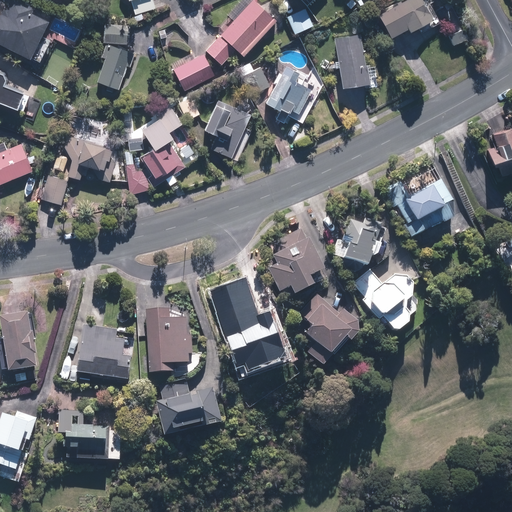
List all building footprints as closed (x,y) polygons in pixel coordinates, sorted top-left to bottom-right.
[(0,41),(33,57),(52,20),(34,11),(36,7),(20,0),(12,0),(9,8),(2,10),(3,13),(0,14),(0,41)] [(130,0),(135,14),(160,7),(157,0),(130,0)] [(255,0),(252,0),(207,50),(222,64),(237,48),(245,55),(277,20),(255,0)] [(423,0),(404,0),(379,13),(392,36),(409,27),(411,31),(434,19),(423,0)] [(288,16),(295,34),(314,26),(307,8),(288,16)] [(105,23),(104,42),(130,44),(131,25),(105,23)] [(459,24),(446,32),(454,46),(468,38),(459,24)] [(362,32),(335,37),(344,87),(371,82),(362,32)] [(106,58),(98,81),(120,88),(128,65),(131,66),(136,52),(107,43),(103,57),(106,58)] [(175,68),(185,89),(216,75),(206,53),(175,68)] [(287,65),(267,102),(297,117),(312,88),(297,80),(301,72),(287,65)] [(254,92),(270,85),(262,66),(246,73),(254,92)] [(0,70),(0,100),(20,108),(27,91),(6,84),(8,78),(5,73),(0,70)] [(187,120),(201,113),(193,96),(179,103),(187,120)] [(211,148),(233,157),(252,113),(219,98),(205,129),(217,134),(211,148)] [(148,166),(144,168),(136,170),(135,163),(127,165),(131,194),(151,188),(148,178),(155,187),(186,164),(169,140),(176,135),(172,130),(183,122),(171,105),(157,115),(159,117),(143,129),(155,145),(140,156),(148,166)] [(495,146),(491,148),(500,175),(511,170),(511,127),(491,134),(495,146)] [(74,159),(69,175),(82,178),(86,163),(94,165),(99,179),(111,182),(118,157),(113,155),(115,147),(68,133),(65,144),(74,159)] [(0,152),(0,183),(34,170),(23,143),(0,152)] [(68,155),(58,152),(53,167),(63,170),(68,155)] [(62,204),(69,180),(49,174),(43,199),(62,204)] [(36,179),(28,177),(24,192),(31,194),(36,179)] [(396,207),(412,238),(454,216),(448,204),(453,201),(442,180),(409,197),(401,181),(384,190),(394,208),(396,207)] [(26,212),(0,210),(0,234),(26,235),(26,212)] [(352,237),(346,258),(370,265),(383,224),(366,218),(364,224),(351,220),(346,235),(352,237)] [(337,219),(320,228),(330,247),(347,239),(337,219)] [(269,269),(281,292),(292,287),(296,295),(317,285),(312,276),(326,269),(310,238),(307,239),(301,228),(272,244),(277,255),(274,256),(278,264),(269,269)] [(383,284),(371,269),(353,283),(365,298),(362,300),(379,321),(384,317),(394,329),(400,330),(411,322),(411,313),(407,309),(408,301),(414,297),(415,283),(408,275),(396,274),(383,284)] [(339,314),(316,295),(300,314),(314,325),(304,337),(311,342),(306,349),(326,366),(349,338),(352,341),(360,332),(359,321),(344,308),(339,314)] [(246,297),(216,307),(238,371),(287,355),(274,318),(256,324),(246,297)] [(147,309),(150,373),(174,371),(174,362),(191,362),(188,317),(172,318),(171,308),(147,309)] [(30,312),(1,316),(10,371),(39,366),(30,312)] [(85,325),(78,372),(129,380),(133,357),(124,355),(126,339),(117,338),(118,330),(85,325)] [(243,388),(254,397),(266,381),(255,372),(243,388)] [(158,401),(166,435),(224,422),(215,387),(190,394),(187,380),(160,387),(163,400),(158,401)] [(19,397),(2,399),(3,408),(20,406),(19,397)] [(68,433),(67,457),(110,459),(111,426),(85,425),(85,411),(60,410),(59,432),(68,433)] [(16,416),(5,413),(0,427),(0,463),(18,469),(28,439),(30,440),(38,417),(18,411),(16,416)]
